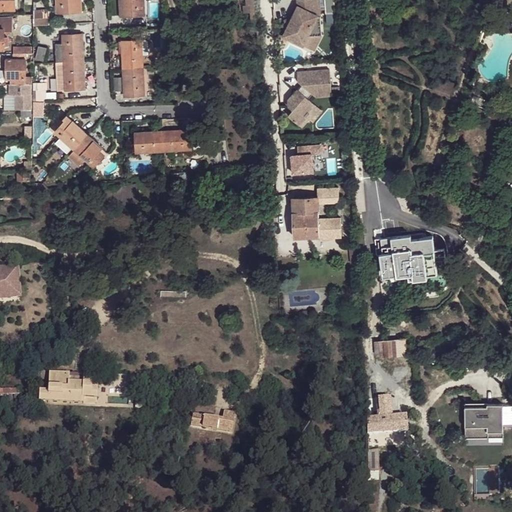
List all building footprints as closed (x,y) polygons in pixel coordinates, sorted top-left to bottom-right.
[(14,0),(0,0),(0,8),(15,8),(14,0)] [(58,0),(59,13),(81,12),(81,3),(78,3),(77,0),(58,0)] [(145,15),(144,0),(124,0),(125,7),(122,7),(122,16),(145,15)] [(257,24),(255,0),(245,0),(246,4),(249,4),(250,25),(257,24)] [(305,0),(302,11),(294,11),(294,16),(291,20),(287,21),(284,28),(304,38),(309,29),(323,28),(322,8),(315,5),(314,0),(305,0)] [(297,0),(294,11),(302,11),(305,0),(314,0),(315,5),(322,8),(320,0),(297,0)] [(35,25),(34,26),(50,25),(50,11),(35,11),(35,12),(34,13),(35,25)] [(13,17),(0,17),(0,27),(5,27),(5,31),(13,31),(13,17)] [(5,27),(0,27),(0,48),(5,49),(5,42),(9,41),(9,35),(5,35),(5,31),(5,27)] [(309,29),(304,38),(316,44),(323,28),(309,29)] [(64,46),(65,62),(84,61),(83,43),(79,43),(78,34),(64,35),(64,46)] [(142,41),(127,42),(127,50),(123,50),(124,69),(143,68),(142,41)] [(36,59),(45,61),(48,48),(39,46),(36,59)] [(56,46),(57,62),(65,62),(64,46),(56,46)] [(25,62),(25,58),(5,59),(5,79),(15,79),(23,79),(25,78),(25,76),(25,62)] [(84,61),(65,62),(66,90),(81,90),(80,81),(84,81),(84,61)] [(65,62),(57,62),(59,90),(66,90),(65,62)] [(144,95),(143,68),(124,69),(124,88),(129,88),(129,96),(144,95)] [(317,97),(332,96),(330,69),(298,71),(299,81),(302,84),(289,98),(289,106),(294,109),(290,115),(301,124),(311,111),(310,110),(314,105),(313,102),(308,98),(312,93),(317,97)] [(31,110),(32,84),(27,84),(13,84),(13,96),(19,96),(19,110),(22,110),(31,110)] [(46,91),(33,92),(33,102),(47,101),(46,91)] [(473,94),(470,102),(485,108),(488,99),(473,94)] [(33,119),(33,110),(31,110),(22,110),(21,117),(26,117),(26,119),(33,119)] [(72,124),(74,122),(67,116),(65,118),(67,120),(72,124)] [(54,130),(56,131),(67,120),(65,118),(54,130)] [(74,148),(87,134),(74,122),(72,124),(67,120),(56,131),(74,148)] [(90,133),(94,137),(103,127),(99,123),(90,133)] [(40,129),(33,138),(33,140),(33,147),(37,147),(37,142),(45,133),(40,129)] [(183,135),(183,130),(163,131),(164,150),(191,150),(191,135),(183,135)] [(137,152),(164,150),(163,131),(144,132),(144,136),(136,136),(137,150),(137,152)] [(100,151),(103,148),(87,134),(74,148),(95,166),(105,155),(100,151)] [(128,150),(137,150),(136,136),(128,137),(128,150)] [(298,154),(290,154),(292,173),(314,172),(313,154),(323,153),(322,144),(297,146),(298,154)] [(110,154),(103,148),(100,151),(105,155),(107,157),(110,154)] [(97,168),(107,157),(105,155),(95,166),(97,168)] [(33,169),(33,161),(17,160),(17,170),(33,169)] [(268,161),(260,162),(261,172),(269,172),(268,161)] [(187,185),(185,171),(170,174),(171,186),(187,185)] [(444,182),(435,179),(431,191),(429,190),(425,203),(428,204),(425,215),(433,217),(444,182)] [(110,205),(139,201),(137,182),(107,186),(110,205)] [(318,197),(293,198),(295,237),(319,236),(319,229),(319,222),(318,197)] [(413,273),(411,253),(410,248),(401,249),(393,250),(393,252),(396,274),(396,275),(408,274),(413,273)] [(386,275),(396,274),(393,252),(383,253),(380,257),(382,273),(386,275)] [(424,252),(411,253),(413,273),(414,279),(427,277),(427,274),(426,270),(425,259),(424,253),(424,252)] [(18,266),(0,267),(0,298),(21,296),(18,266)] [(383,341),(383,355),(384,362),(410,360),(409,339),(383,341)] [(366,355),(383,355),(383,341),(364,342),(366,355)] [(69,381),(70,373),(50,372),(48,391),(39,390),(38,400),(82,404),(83,397),(96,398),(98,380),(83,379),(83,382),(69,381)] [(504,402),(465,402),(467,436),(504,436),(504,402)] [(215,419),(194,414),(192,426),(210,431),(215,419)] [(368,421),(368,436),(407,432),(406,417),(368,421)] [(223,420),(215,419),(210,431),(231,432),(233,420),(223,420)]
